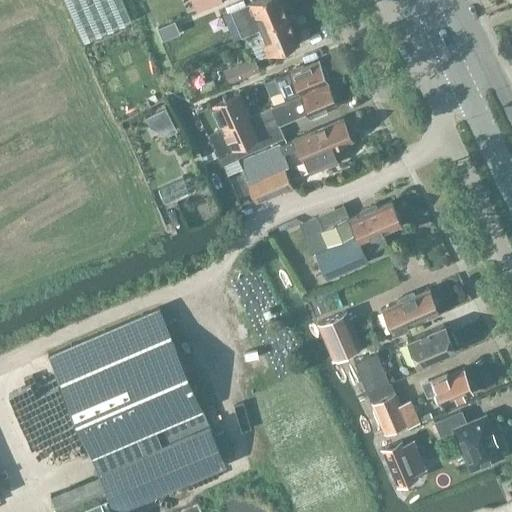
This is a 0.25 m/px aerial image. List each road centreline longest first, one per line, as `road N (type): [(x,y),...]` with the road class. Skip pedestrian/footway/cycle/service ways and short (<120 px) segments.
road 1 (residential): [(408,52),(511,271)]
road 2 (tertiary): [(511,191),(441,38)]
